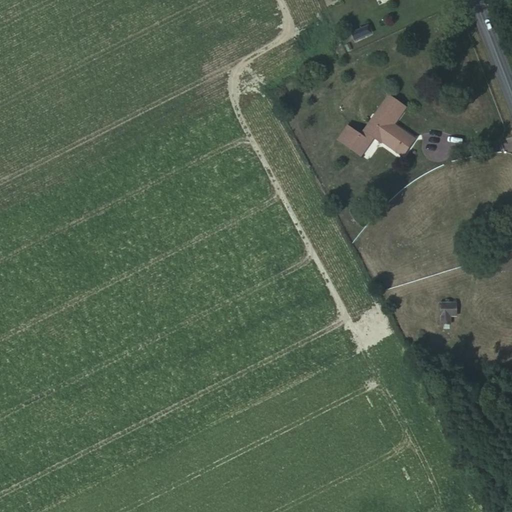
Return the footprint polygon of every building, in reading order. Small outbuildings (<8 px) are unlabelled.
[(360,13),(357,5),(348,9),(351,17),(360,13)] [(350,31),(354,40),(372,31),(368,23),(350,31)] [(421,113),(435,96),(414,79),(427,62),(411,49),(378,90),(371,83),(361,95),(378,108),(391,92),(399,98),(401,96),(421,113)] [(356,91),(361,95),(371,83),(366,79),(356,91)] [(439,323),(450,323),(450,315),(456,315),(456,300),(439,300),(439,323)]
